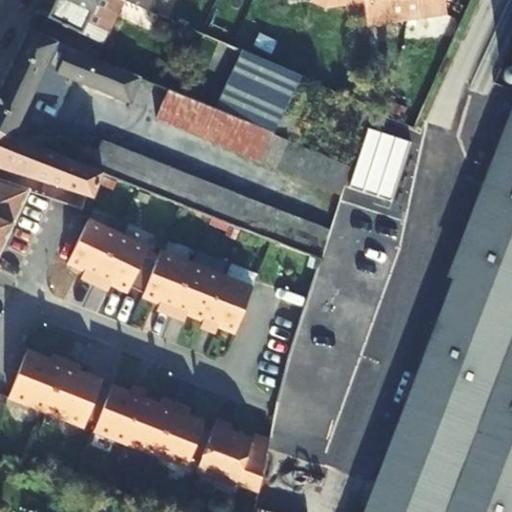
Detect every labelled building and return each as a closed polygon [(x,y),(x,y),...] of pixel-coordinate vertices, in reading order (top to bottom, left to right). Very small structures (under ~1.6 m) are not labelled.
[(54,0),(47,16),(80,31),(86,18),(94,0),(54,0)] [(104,26),(116,0),(94,0),(86,18),(104,26)] [(133,0),(133,3),(164,16),(172,0),(133,0)] [(308,0),(321,6),(343,3),(344,17),(362,14),(363,25),(403,19),(443,13),(440,0),(308,0)] [(0,83),(0,132),(10,136),(31,91),(52,100),(63,75),(56,72),(45,67),(56,41),(27,27),(0,83)] [(45,67),(56,72),(67,47),(56,41),(45,67)] [(138,77),(67,47),(56,72),(63,75),(128,102),(138,77)] [(245,121),(257,126),(271,132),(273,132),(299,76),(242,50),(215,108),(221,111),(233,116),(245,121)] [(140,112),(155,118),(167,88),(152,82),(140,112)] [(155,118),(170,124),(183,95),(167,88),(155,118)] [(170,124),(184,131),(196,101),(183,95),(170,124)] [(184,131),(196,136),(209,106),(196,101),(184,131)] [(196,136),(208,141),(221,111),(215,108),(209,106),(196,136)] [(208,141),(221,146),(233,116),(221,111),(208,141)] [(233,116),(221,146),(233,151),(245,121),(233,116)] [(233,151),(245,156),(257,126),(245,121),(233,151)] [(511,511),(511,124),(363,511),(511,511)] [(257,126),(245,156),(258,162),(271,132),(257,126)] [(77,163),(51,152),(10,136),(0,132),(0,166),(70,190),(84,194),(91,196),(102,172),(91,168),(77,163)] [(271,132),(258,162),(273,168),(285,138),(273,132),(271,132)] [(83,148),(77,163),(91,168),(102,141),(88,135),(83,148)] [(56,138),(51,152),(77,163),(83,148),(56,138)] [(285,138),(273,168),(286,174),(298,143),(285,138)] [(105,173),(116,146),(102,141),(91,168),(102,172),(105,173)] [(298,143),(286,174),(300,179),(312,149),(298,143)] [(128,151),(116,146),(105,173),(117,178),(128,151)] [(300,179),(312,184),(325,154),(312,149),(300,179)] [(117,178),(131,183),(142,156),(128,151),(117,178)] [(325,154),(312,184),(325,190),(337,159),(325,154)] [(142,156),(131,183),(144,189),(155,161),(142,156)] [(337,159),(325,190),(339,196),(349,164),(337,159)] [(155,161),(144,189),(156,194),(167,166),(155,161)] [(156,194),(169,199),(180,170),(167,166),(156,194)] [(180,170),(169,199),(182,204),(193,176),(180,170)] [(193,176),(182,204),(196,209),(207,181),(193,176)] [(0,180),(0,243),(26,189),(0,180)] [(196,209),(208,214),(219,186),(207,181),(196,209)] [(208,214),(222,219),(234,191),(219,186),(208,214)] [(70,190),(66,202),(80,207),(84,194),(70,190)] [(234,191),(222,219),(235,224),(246,196),(234,191)] [(246,196),(235,224),(248,230),(260,201),(246,196)] [(248,230),(262,235),(274,207),(260,201),(248,230)] [(274,207),(262,235),(276,240),(288,212),(274,207)] [(276,240),(291,246),(302,218),(288,212),(276,240)] [(302,218),(291,246),(304,252),(316,223),(302,218)] [(117,232),(86,219),(66,261),(83,269),(80,275),(93,282),(117,232)] [(304,252),(319,258),(329,228),(316,223),(304,252)] [(147,247),(117,232),(93,282),(107,288),(109,282),(126,290),(128,285),(142,290),(154,260),(142,256),(147,247)] [(357,244),(292,421),(336,437),(402,260),(357,244)] [(190,262),(159,249),(154,260),(142,290),(141,293),(159,300),(156,307),(170,312),(190,262)] [(203,317),(220,273),(190,262),(170,312),(184,317),(186,311),(203,317)] [(234,329),(252,285),(220,273),(203,317),(200,324),(214,329),(217,323),(234,329)] [(23,352),(5,397),(43,412),(63,362),(49,357),(47,361),(23,352)] [(75,372),(77,368),(63,362),(43,412),(81,427),(84,419),(94,422),(107,392),(96,388),(99,382),(75,372)] [(128,387),(126,394),(108,387),(107,392),(94,422),(91,431),(122,444),(140,399),(142,393),(128,387)] [(159,400),(156,406),(140,399),(122,444),(152,456),(173,405),(159,400)] [(184,417),(186,410),(173,405),(152,456),(184,468),(187,459),(197,463),(209,433),(199,429),(201,424),(184,417)] [(226,433),(228,428),(213,422),(209,433),(197,463),(193,472),(232,487),(233,483),(255,492),(266,443),(251,437),(249,442),(226,433)]
